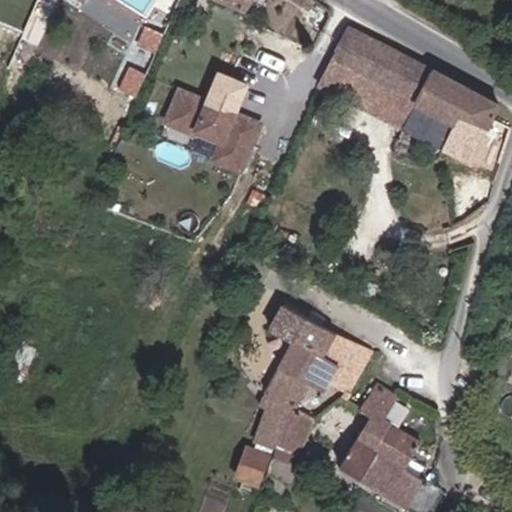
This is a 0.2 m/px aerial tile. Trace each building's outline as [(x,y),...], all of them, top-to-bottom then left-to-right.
[(213,0),(236,11),(242,0),(213,0)] [(305,0),(283,0),(300,10),(305,0)] [(497,107),(341,26),(315,83),(388,121),(401,128),(413,104),(447,120),(437,145),(430,161),(470,181),(476,168),(469,166),(497,107)] [(247,174),(270,121),(182,83),(166,119),(220,143),(213,159),(247,174)] [(413,104),(401,128),(437,145),(447,120),(413,104)] [(274,395),(292,405),(302,387),(314,393),(321,381),(341,392),(364,350),(278,303),(264,329),(286,341),(261,388),(274,395)] [(210,340),(203,352),(217,360),(223,347),(210,340)] [(352,411),(365,418),(377,423),(390,402),(365,388),(352,411)] [(289,412),(292,405),(274,395),(270,404),(255,439),(269,447),(272,448),(289,412)] [(289,412),(272,448),(293,458),(310,422),(289,412)] [(372,442),(382,426),(377,423),(365,418),(357,434),(360,435),(372,442)] [(382,426),(372,442),(365,455),(405,478),(410,468),(401,463),(412,443),(382,426)] [(372,442),(360,435),(357,434),(351,447),(365,455),(372,442)] [(401,510),(416,484),(405,478),(365,455),(351,447),(335,472),(401,510)] [(268,495),(275,479),(265,475),(259,491),(268,495)] [(416,484),(401,510),(405,511),(424,511),(433,494),(416,484)]
